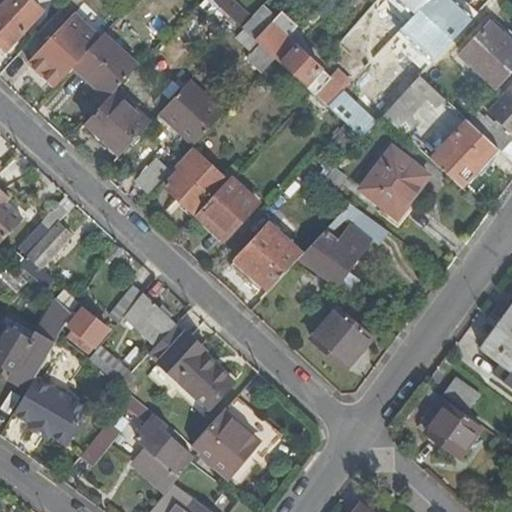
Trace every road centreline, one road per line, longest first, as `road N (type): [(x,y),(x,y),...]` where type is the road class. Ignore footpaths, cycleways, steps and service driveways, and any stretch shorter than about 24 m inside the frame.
road 1 (residential): [(357,433),(0,104)]
road 2 (residential): [(357,433),(511,215)]
